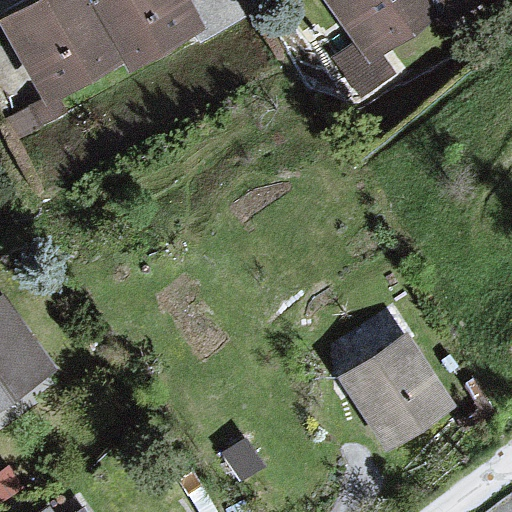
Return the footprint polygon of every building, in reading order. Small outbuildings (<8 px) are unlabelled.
[(34,0),(0,21),(0,32),(44,104),(118,58),(85,0),(34,0)] [(183,0),(85,0),(130,77),(203,34),(183,0)] [(318,0),(368,75),(483,0),(318,0)] [(8,298),(0,302),(0,410),(57,375),(8,298)] [(408,335),(335,378),(378,452),(452,410),(408,335)]
